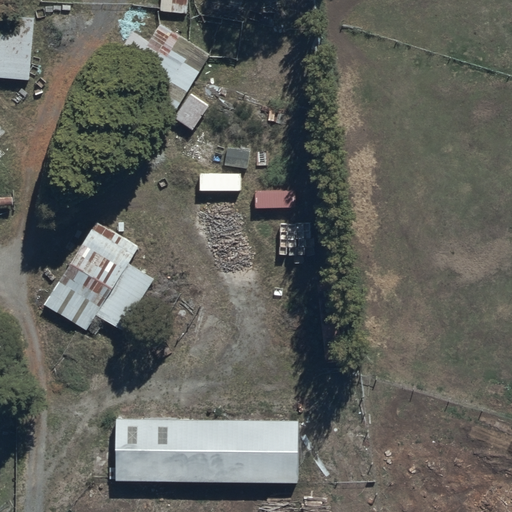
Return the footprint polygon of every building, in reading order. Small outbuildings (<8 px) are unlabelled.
[(188,0),(162,0),(162,11),(188,13),(188,0)] [(36,19),(0,15),(0,77),(30,81),(36,19)] [(210,55),(159,25),(150,40),(134,31),(106,77),(195,131),(210,106),(187,92),(210,55)] [(140,248),(94,220),(81,243),(84,244),(61,281),(58,280),(44,303),(89,330),(98,314),(124,330),(155,280),(130,264),(140,248)] [(343,362),(334,282),(302,286),(311,365),(343,362)] [(300,419),(118,419),(117,480),(300,481),(300,419)]
